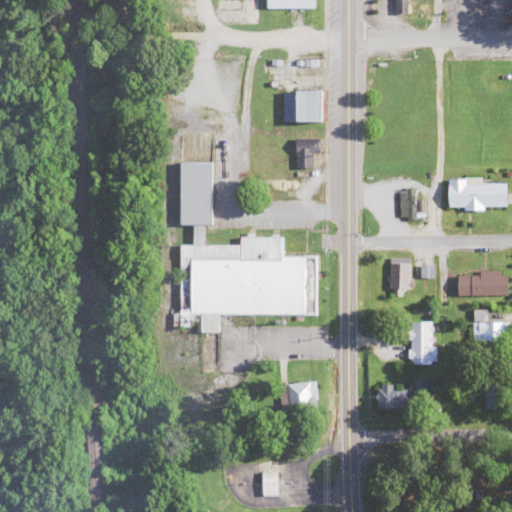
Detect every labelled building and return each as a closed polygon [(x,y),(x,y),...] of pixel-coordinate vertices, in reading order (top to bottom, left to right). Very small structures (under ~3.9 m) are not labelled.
[(187,0),(187,25),(252,25),(252,0),(187,0)] [(281,91),(281,123),(318,123),(318,91),(281,91)] [(511,146),(511,133),(495,133),(495,146),(511,146)] [(293,140),(293,169),(312,169),(312,154),(317,154),(317,141),(293,140)] [(176,164),(176,227),(207,227),(207,164),(176,164)] [(481,185),(481,180),(446,180),(446,208),(505,208),(505,185),(481,185)] [(415,220),(415,193),(399,193),(399,220),(415,220)] [(176,315),(314,316),(315,258),(281,258),(281,239),(237,239),(237,247),(200,247),(200,239),(193,239),(193,247),(176,247),(176,315)] [(389,264),(389,297),(402,297),(402,290),(410,290),(410,264),(389,264)] [(420,280),(429,280),(429,289),(432,289),(432,268),(420,268),(420,280)] [(506,297),(506,273),(478,273),(478,277),(455,277),(455,297),(506,297)] [(432,323),(407,323),(407,366),(432,366),(432,323)] [(430,381),(410,381),(410,408),(430,408),(430,381)] [(483,410),(500,410),(500,382),(483,382),(483,410)] [(311,408),(311,386),(300,386),(300,408),(311,408)] [(393,386),(376,386),(376,411),(405,411),(405,391),(393,391),(393,386)] [(260,473),(260,497),(276,497),(276,473),(260,473)]
